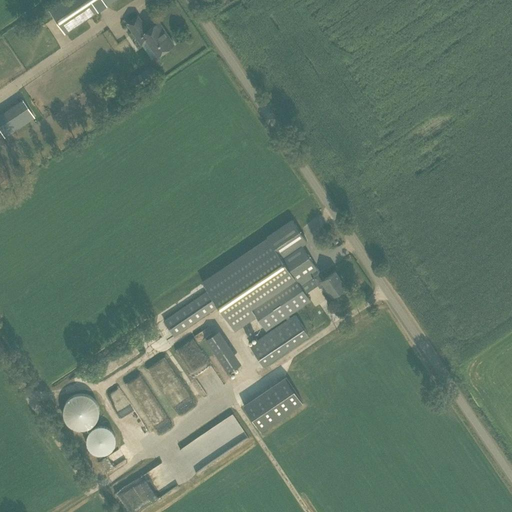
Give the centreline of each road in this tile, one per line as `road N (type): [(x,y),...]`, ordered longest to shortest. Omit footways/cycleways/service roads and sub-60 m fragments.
road 1 (unclassified): [(511,485),(187,0)]
road 2 (track): [(230,395),(307,511)]
